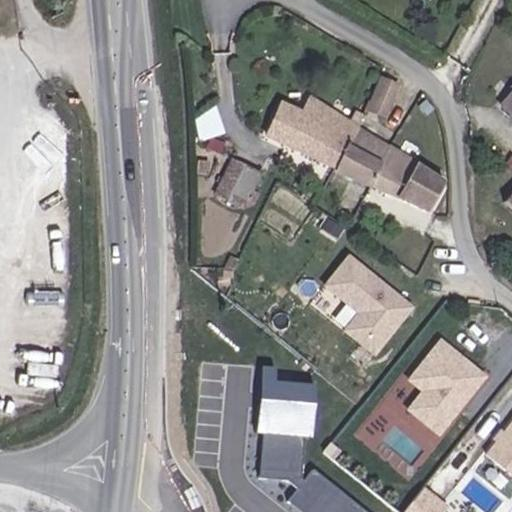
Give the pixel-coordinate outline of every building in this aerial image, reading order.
[(381,71),(356,120),(388,136),(412,86),(381,71)] [(511,87),(499,101),(511,112),(511,87)] [(332,165),(353,127),(352,121),(310,98),(304,108),(282,97),(265,130),(332,165)] [(353,127),(332,165),(373,187),(374,185),(395,146),(355,123),(353,127)] [(395,146),(374,185),(424,213),(446,175),(395,146)] [(213,189),(224,198),(238,209),(262,178),(247,167),(236,159),(213,189)] [(412,300),(350,248),(325,277),(359,305),(344,322),(374,347),(412,300)] [(484,370),(440,334),(408,372),(422,384),(407,402),(437,427),(484,370)] [(272,373),(273,359),(258,358),(256,381),(263,381),(264,372),(272,373)] [(307,429),(313,377),(272,373),(264,372),(263,381),(256,381),(256,383),(263,384),(261,399),(254,398),(254,401),(261,401),(259,422),(252,422),(252,424),(265,425),(261,468),(255,467),(254,470),(283,472),(293,481),(283,493),(305,511),(370,511),(309,462),(300,473),(297,471),(301,429),(307,429)] [(261,399),(263,384),(256,383),(254,398),(261,399)] [(259,422),(261,401),(254,401),(252,422),(259,422)] [(511,415),(485,449),(511,471),(511,415)] [(432,511),(440,502),(418,484),(398,509),(401,511),(432,511)]
